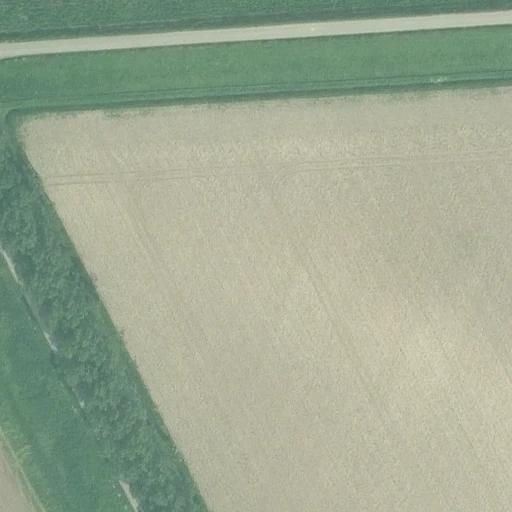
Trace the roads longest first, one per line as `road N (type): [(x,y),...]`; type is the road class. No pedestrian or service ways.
road 1 (unclassified): [(0,53),(511,17)]
road 2 (unclassified): [(143,511),(0,232)]
